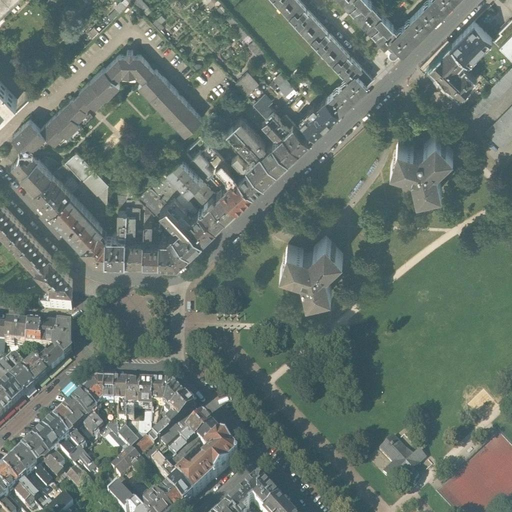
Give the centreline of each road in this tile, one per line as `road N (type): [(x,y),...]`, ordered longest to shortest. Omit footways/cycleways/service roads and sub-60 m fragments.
road 1 (residential): [(393,81),(178,280),(98,277),(0,175)]
road 2 (residential): [(0,442),(83,369),(160,367),(188,378),(263,457)]
road 3 (residential): [(0,139),(51,102),(130,23),(200,95),(221,76)]
